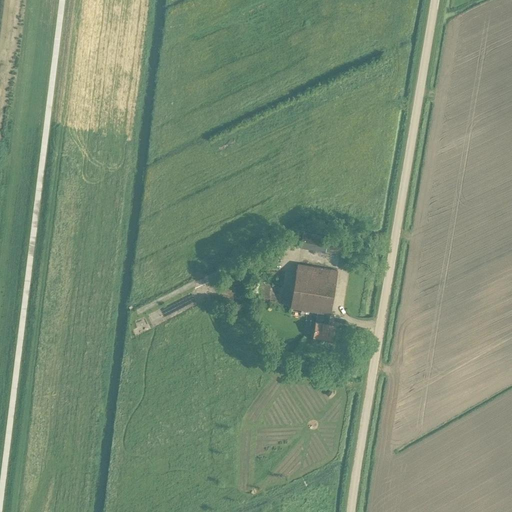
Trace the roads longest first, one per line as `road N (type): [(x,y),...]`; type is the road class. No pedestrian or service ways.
road 1 (unclassified): [(353,511),(435,0)]
road 2 (track): [(77,0),(13,511)]
